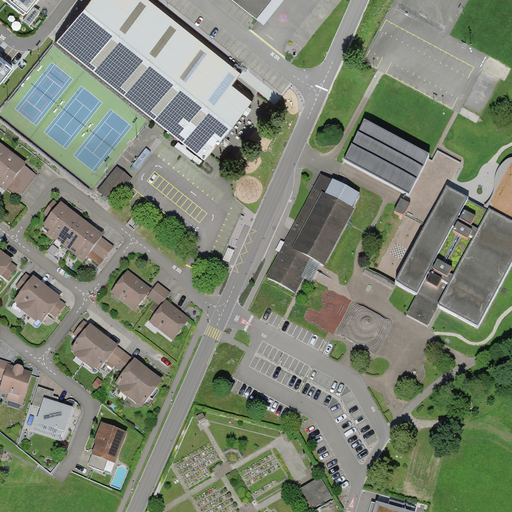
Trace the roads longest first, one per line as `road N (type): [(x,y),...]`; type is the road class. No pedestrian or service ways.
road 1 (residential): [(224,310),(133,237),(88,297),(0,228)]
road 2 (unclassified): [(319,90),(224,310)]
road 3 (unclassified): [(224,310),(136,511)]
road 4 (residential): [(319,90),(196,0)]
road 5 (track): [(397,420),(452,373),(511,343)]
